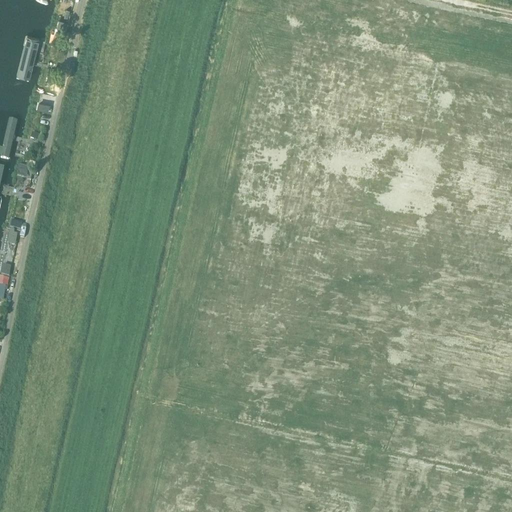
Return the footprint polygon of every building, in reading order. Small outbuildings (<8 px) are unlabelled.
[(39,39),(26,35),(16,78),(29,81),(33,64),(38,42),(39,39)] [(17,121),(9,118),(2,147),(0,152),(0,157),(8,159),(13,140),(14,136),(17,121)] [(11,221),(10,227),(20,230),(21,223),(11,221)] [(9,234),(5,233),(3,243),(15,246),(17,235),(13,234),(14,231),(10,230),(9,234)] [(9,277),(11,266),(3,264),(1,275),(9,277)] [(0,276),(0,284),(6,285),(7,286),(8,280),(3,279),(3,277),(0,276)]
